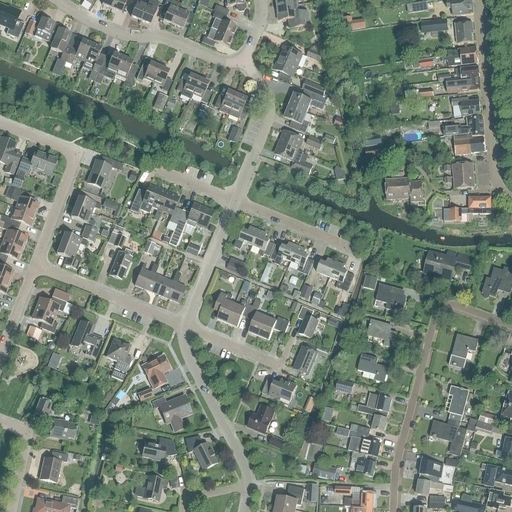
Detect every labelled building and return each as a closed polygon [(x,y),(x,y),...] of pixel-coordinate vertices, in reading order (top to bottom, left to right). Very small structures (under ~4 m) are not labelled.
[(103,0),(101,5),(111,9),(114,0),(103,0)] [(126,0),(114,0),(111,9),(121,13),(126,0)] [(140,21),(150,26),(159,3),(150,0),(149,0),(147,5),(140,21)] [(163,21),(172,25),(179,9),(181,4),(170,0),(166,0),(158,19),(163,21)] [(224,0),(226,7),(235,6),(235,10),(239,13),(243,12),(245,9),(245,4),(243,4),(241,0),(224,0)] [(275,0),(277,9),(297,6),(296,0),(275,0)] [(473,15),(472,2),(467,3),(466,0),(445,0),(447,8),(452,7),(453,17),(473,15)] [(130,17),(140,21),(147,5),(137,1),(130,17)] [(17,40),(24,24),(16,21),(20,12),(12,9),(12,11),(0,5),(0,25),(8,29),(5,35),(17,40)] [(212,18),(214,19),(210,29),(232,38),(237,28),(224,22),(228,11),(217,6),(212,18)] [(297,6),(277,9),(279,21),(292,20),(293,28),(308,26),(306,12),(298,13),(297,6)] [(189,13),(179,9),(172,25),(182,29),(189,13)] [(351,17),(343,18),(345,31),(366,29),(365,20),(351,22),(351,17)] [(36,31),(34,37),(41,40),(52,44),(53,42),(54,38),(49,36),(54,24),(41,19),(36,31)] [(446,20),(420,23),(421,34),(447,31),(446,20)] [(30,36),(36,23),(30,21),(24,34),(30,36)] [(470,31),(472,30),(472,23),(455,25),(457,45),(472,43),(470,31)] [(54,38),(53,42),(58,44),(55,49),(58,50),(63,52),(60,60),(65,63),(69,55),(71,49),(65,47),(71,34),(58,29),(54,38)] [(228,48),(232,38),(210,29),(206,39),(203,37),(201,43),(213,48),(215,43),(228,48)] [(69,55),(65,63),(71,65),(74,59),(84,63),(91,45),(81,41),(77,52),(71,49),(69,55)] [(84,63),(81,68),(91,72),(91,73),(96,76),(97,75),(102,62),(96,60),(101,49),(91,45),(84,63)] [(284,48),(279,59),(296,66),(302,69),(307,58),(301,56),(301,55),(284,48)] [(476,48),(457,50),(457,56),(449,57),(441,58),(442,62),(448,62),(448,68),(461,66),(478,64),(476,48)] [(306,57),(319,63),(322,55),(310,50),(306,57)] [(108,65),(103,77),(113,81),(115,76),(122,58),(113,54),(108,65)] [(26,55),(23,62),(28,64),(32,57),(26,55)] [(132,62),(122,58),(115,76),(114,78),(124,82),(122,87),(128,89),(134,76),(128,73),(132,62)] [(292,78),(296,66),(279,59),(274,70),(292,78)] [(419,68),(433,66),(432,59),(418,61),(419,68)] [(102,62),(97,75),(103,77),(108,65),(102,62)] [(143,79),(152,83),(159,67),(149,63),(146,70),(141,68),(136,80),(142,82),(143,79)] [(169,72),(159,67),(152,83),(162,87),(160,90),(166,93),(171,81),(166,79),(169,72)] [(446,82),(446,83),(479,79),(479,78),(478,68),(455,71),(456,75),(452,76),(453,81),(446,82)] [(336,73),(329,70),(326,77),(333,80),(336,73)] [(191,95),(192,95),(199,79),(189,75),(186,82),(180,80),(176,91),(181,94),(180,96),(189,100),(191,95)] [(208,83),(199,79),(192,95),(201,99),(200,102),(206,104),(211,93),(205,90),(208,83)] [(480,91),(479,79),(446,83),(447,93),(480,91)] [(301,90),(322,98),(326,90),(305,81),(301,90)] [(432,90),(418,91),(419,98),(433,97),(432,90)] [(229,111),(230,111),(236,95),(227,91),(224,98),(218,96),(213,108),(219,110),(218,112),(227,116),(229,111)] [(328,105),(330,102),(325,100),(307,93),(305,99),(294,95),(289,107),(306,114),(309,106),(315,108),(317,105),(322,107),(323,103),(328,105)] [(167,98),(158,94),(155,102),(164,106),(167,98)] [(246,100),(236,95),(230,111),(239,115),(238,118),(244,121),(249,109),(243,107),(246,100)] [(461,105),(462,118),(480,116),(479,101),(468,102),(468,99),(459,100),(458,96),(451,97),(452,106),(461,105)] [(168,100),(165,105),(172,108),(174,103),(168,100)] [(391,115),(399,114),(399,104),(390,104),(391,115)] [(201,105),(198,111),(205,114),(207,108),(201,105)] [(303,121),(306,114),(289,107),(284,119),(295,123),(292,130),(304,135),(309,124),(303,121)] [(208,108),(203,119),(209,122),(214,111),(208,108)] [(333,125),(343,129),(346,122),(336,118),(333,125)] [(471,134),(472,138),(484,137),(482,118),(466,119),(466,127),(460,127),(460,126),(442,128),(443,137),(471,134)] [(232,128),(226,141),(236,145),(241,132),(232,128)] [(284,133),(279,144),(297,151),(302,140),(284,133)] [(325,135),(323,141),(332,145),(335,138),(325,135)] [(453,136),(455,156),(471,155),(471,154),(485,153),(484,139),(472,140),(472,138),(470,138),(470,137),(466,137),(466,135),(453,136)] [(309,137),(305,145),(319,151),(322,142),(309,137)] [(15,145),(0,139),(0,163),(7,166),(4,173),(12,176),(16,165),(17,165),(22,153),(13,150),(15,145)] [(306,164),(300,162),(304,154),(297,151),(279,144),(275,155),(292,162),(293,163),(291,169),(309,176),(313,166),(306,164)] [(365,150),(367,159),(388,156),(386,147),(382,147),(382,145),(365,147),(366,150),(365,150)] [(19,189),(24,176),(26,176),(30,168),(50,176),(56,160),(35,152),(31,163),(21,160),(13,181),(11,186),(19,189)] [(86,184),(102,190),(110,168),(120,172),(123,165),(109,160),(106,166),(95,162),(86,184)] [(453,178),(473,176),(472,164),(452,166),(453,178)] [(338,168),(339,179),(347,178),(346,167),(338,168)] [(128,180),(133,182),(137,175),(131,172),(128,180)] [(474,189),(473,176),(453,178),(454,190),(474,189)] [(13,181),(6,178),(3,185),(11,188),(11,186),(13,181)] [(409,179),(385,181),(386,201),(410,199),(409,183),(409,179)] [(422,182),(409,183),(410,199),(410,203),(423,202),(422,182)] [(152,207),(158,191),(148,186),(142,201),(135,198),(129,211),(137,214),(139,210),(149,214),(152,207)] [(17,203),(15,209),(34,216),(38,205),(29,201),(31,195),(14,189),(10,200),(17,203)] [(168,195),(158,191),(152,207),(157,209),(152,220),(157,222),(162,211),(168,195)] [(174,225),(176,225),(176,226),(182,211),(175,208),(179,199),(168,195),(162,211),(171,215),(168,223),(169,223),(174,225)] [(78,197),(74,208),(92,215),(94,209),(99,211),(101,206),(78,197)] [(466,223),(466,215),(490,215),(490,198),(468,198),(468,209),(449,209),(449,222),(460,222),(460,223),(466,223)] [(117,205),(105,200),(102,207),(114,212),(113,217),(117,219),(121,208),(117,207),(117,205)] [(194,229),(196,225),(203,209),(193,204),(189,214),(182,211),(176,226),(176,225),(174,230),(168,245),(175,248),(181,233),(185,225),(194,229)] [(89,221),(92,215),(74,208),(70,218),(93,227),(95,222),(89,221)] [(30,227),(34,216),(15,209),(11,220),(1,216),(0,219),(0,222),(18,229),(20,224),(30,227)] [(213,213),(203,209),(196,225),(206,229),(213,213)] [(121,228),(124,222),(118,218),(115,225),(121,228)] [(16,234),(18,229),(0,222),(0,228),(7,231),(2,242),(21,250),(26,238),(16,234)] [(85,226),(82,232),(95,237),(97,231),(85,226)] [(243,243),(252,247),(258,231),(249,228),(247,232),(243,230),(238,241),(236,240),(233,248),(240,250),(243,243)] [(267,235),(258,231),(252,247),(259,250),(258,252),(260,257),(263,258),(264,255),(269,257),(275,243),(265,239),(267,235)] [(93,243),(95,237),(82,232),(80,238),(93,243)] [(111,233),(107,243),(120,249),(125,239),(111,233)] [(64,234),(60,244),(78,251),(80,245),(85,247),(87,243),(64,234)] [(150,256),(154,245),(147,241),(142,253),(150,256)] [(17,261),(21,250),(2,242),(0,248),(0,260),(5,263),(7,257),(17,261)] [(286,248),(282,246),(281,248),(275,246),(270,260),(274,262),(273,264),(280,266),(283,259),(290,263),(297,247),(288,243),(286,248)] [(75,257),(78,251),(60,244),(56,255),(66,258),(63,266),(76,271),(81,259),(75,257)] [(199,249),(188,244),(185,252),(196,257),(199,249)] [(297,247),(290,263),(299,266),(297,272),(308,276),(313,262),(307,259),(308,257),(303,255),(305,250),(297,247)] [(431,252),(428,261),(425,274),(449,281),(453,266),(470,271),(473,258),(458,254),(457,258),(455,257),(456,254),(447,251),(446,256),(431,252)] [(131,258),(130,258),(122,255),(118,253),(109,276),(120,281),(122,277),(123,278),(131,258)] [(316,273),(329,278),(336,263),(327,259),(325,264),(320,262),(316,273)] [(3,268),(5,263),(0,260),(0,280),(8,283),(13,272),(3,268)] [(181,271),(188,274),(192,264),(186,262),(181,271)] [(226,270),(239,275),(242,268),(229,263),(226,270)] [(344,266),(336,263),(329,278),(338,282),(335,288),(347,293),(354,277),(347,274),(347,273),(342,271),(344,266)] [(145,291),(156,295),(163,279),(154,275),(158,267),(153,264),(149,273),(152,274),(145,291)] [(134,286),(145,291),(152,274),(149,273),(143,271),(145,267),(142,265),(134,286)] [(486,278),(484,285),(481,294),(484,295),(483,297),(484,299),(486,300),(488,299),(489,297),(495,299),(499,288),(504,289),(507,280),(511,281),(511,270),(503,268),(502,272),(493,269),(490,280),(486,278)] [(229,275),(223,273),(221,278),(226,281),(229,275)] [(175,274),(172,282),(174,283),(167,300),(179,305),(186,288),(177,284),(180,276),(175,274)] [(263,275),(260,281),(266,283),(269,277),(263,275)] [(366,276),(363,287),(374,290),(377,279),(366,276)] [(156,295),(167,300),(174,283),(172,282),(163,279),(156,295)] [(0,292),(4,295),(8,283),(0,280),(0,292)] [(385,310),(393,312),(402,314),(406,299),(389,295),(391,288),(380,285),(375,301),(387,304),(385,310)] [(304,286),(300,298),(308,301),(312,290),(304,286)] [(39,299),(35,309),(54,317),(57,311),(62,313),(69,295),(54,290),(49,303),(39,299)] [(298,300),(300,293),(294,291),(292,297),(298,300)] [(251,292),(248,301),(253,303),(256,294),(251,292)] [(315,293),(311,303),(318,306),(322,296),(315,293)] [(217,320),(227,324),(235,305),(230,303),(232,296),(227,294),(226,297),(221,295),(214,312),(219,314),(217,320)] [(248,333),(258,337),(266,318),(256,314),(258,310),(261,302),(255,300),(252,307),(247,319),(253,321),(248,333)] [(235,305),(227,324),(237,328),(242,317),(247,319),(252,307),(247,306),(248,304),(242,301),(240,307),(235,305)] [(294,303),(290,312),(297,315),(301,306),(294,303)] [(298,335),(310,340),(318,322),(310,319),(313,312),(302,308),(297,319),(303,322),(298,335)] [(343,311),(336,308),(333,314),(344,318),(346,314),(342,313),(343,311)] [(52,323),(54,317),(35,309),(31,320),(41,323),(39,329),(53,334),(57,325),(52,323)] [(276,322),(266,318),(258,337),(268,341),(273,330),(284,334),(289,323),(278,318),(276,322)] [(337,322),(330,319),(327,325),(334,328),(337,322)] [(384,341),(383,347),(393,349),(397,334),(383,330),(385,324),(370,320),(366,336),(384,341)] [(94,359),(102,340),(91,335),(93,328),(80,323),(70,347),(85,353),(84,355),(94,359)] [(29,327),(25,337),(37,341),(41,332),(29,327)] [(509,336),(493,330),(490,340),(505,346),(509,336)] [(463,370),(465,360),(468,351),(475,353),(478,341),(457,336),(451,356),(448,366),(463,370)] [(125,374),(131,359),(126,356),(129,347),(113,341),(106,358),(116,363),(113,369),(125,374)] [(313,362),(316,354),(302,348),(293,370),(306,375),(312,362),(313,362)] [(317,348),(315,353),(326,358),(328,353),(317,348)] [(511,349),(505,348),(503,354),(511,356),(511,352),(511,349)] [(388,368),(376,365),(377,359),(361,355),(357,371),(375,376),(374,381),(384,384),(388,368)] [(162,374),(170,370),(163,356),(141,367),(153,390),(166,383),(162,374)] [(124,376),(113,371),(110,378),(122,382),(124,376)] [(488,380),(477,376),(473,385),(485,389),(488,380)] [(290,403),(296,386),(281,380),(279,385),(267,380),(261,394),(279,401),(280,399),(290,403)] [(338,380),(335,390),(351,395),(353,384),(338,380)] [(450,414),(448,420),(460,423),(468,392),(451,387),(448,396),(452,397),(448,413),(450,414)] [(474,395),(481,397),(483,390),(475,388),(474,395)] [(150,389),(137,395),(140,403),(153,397),(150,389)] [(509,422),(510,419),(511,419),(511,391),(509,391),(500,420),(509,422)] [(357,413),(368,416),(368,415),(387,420),(391,400),(374,396),(370,409),(358,406),(357,413)] [(115,407),(119,400),(114,397),(110,403),(115,407)] [(166,424),(171,422),(174,432),(183,429),(179,419),(190,415),(183,397),(166,404),(163,398),(151,403),(154,410),(160,407),(166,424)] [(39,399),(33,414),(46,419),(51,404),(39,399)] [(265,435),(274,412),(261,407),(257,417),(253,415),(247,428),(265,435)] [(480,412),(477,421),(493,425),(495,416),(480,412)] [(383,433),(387,420),(368,415),(368,416),(367,420),(374,421),(371,430),(383,433)] [(90,416),(89,424),(97,426),(98,418),(90,416)] [(470,418),(468,425),(475,427),(477,420),(470,418)] [(48,438),(66,441),(67,439),(73,440),(77,426),(67,423),(57,421),(52,420),(48,438)] [(458,429),(460,423),(448,420),(447,425),(433,422),(429,437),(451,443),(448,454),(459,457),(466,431),(458,429)] [(491,434),(493,425),(477,421),(475,430),(491,434)] [(353,427),(352,431),(368,435),(370,430),(358,427),(358,428),(353,427)] [(351,438),(348,451),(352,452),(355,453),(377,459),(380,445),(368,442),(367,442),(368,435),(352,431),(350,431),(348,437),(351,438)] [(202,471),(216,464),(206,444),(201,446),(199,437),(185,440),(188,454),(192,452),(202,471)] [(272,437),(268,445),(281,451),(285,443),(272,437)] [(169,457),(176,456),(172,442),(159,439),(158,446),(144,444),(141,458),(155,461),(162,463),(163,456),(169,457)] [(511,440),(505,439),(500,458),(511,460),(511,440)] [(476,450),(478,444),(471,443),(469,452),(473,454),(475,449),(476,450)] [(352,452),(351,459),(352,459),(356,460),(354,472),(353,473),(372,478),(377,459),(355,453),(352,452)] [(50,460),(43,459),(39,481),(56,484),(60,463),(66,464),(67,456),(51,453),(50,460)] [(458,461),(446,459),(445,466),(457,468),(458,461)] [(438,484),(439,478),(441,478),(443,465),(422,461),(419,475),(420,475),(419,481),(438,484)] [(307,467),(299,465),(297,475),(305,477),(307,467)] [(494,488),(495,483),(511,486),(511,471),(482,465),(481,470),(486,471),(482,486),(494,488)] [(336,469),(321,466),(318,477),(334,481),(336,469)] [(145,486),(145,490),(136,488),(134,497),(143,499),(157,502),(160,489),(165,490),(167,482),(146,477),(145,486)] [(453,487),(438,484),(419,481),(418,481),(416,495),(428,497),(430,489),(452,493),(453,487)] [(306,484),(306,492),(317,493),(317,485),(306,484)] [(350,488),(335,487),(334,495),(350,496),(350,488)] [(489,499),(487,508),(489,508),(498,510),(499,507),(505,509),(506,507),(509,508),(511,499),(503,497),(504,493),(491,490),(489,499)] [(275,507),(295,511),(296,505),(300,506),(303,496),(290,493),(289,499),(277,496),(275,507)] [(351,508),(372,509),(373,496),(363,495),(363,494),(352,493),(351,508)] [(78,500),(62,497),(60,505),(37,500),(35,510),(33,509),(32,511),(67,511),(69,508),(76,510),(78,500)] [(477,511),(479,505),(453,499),(451,510),(460,511),(477,511)]
